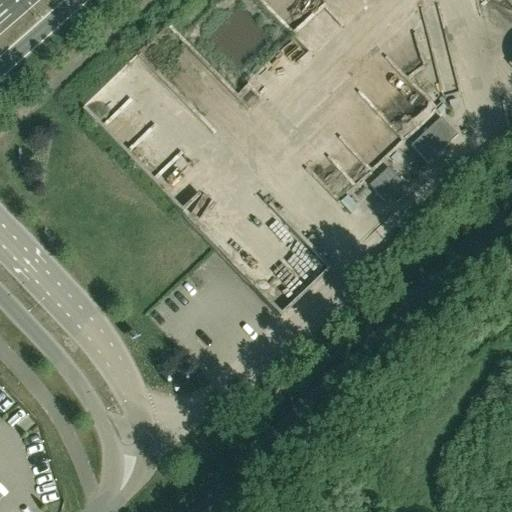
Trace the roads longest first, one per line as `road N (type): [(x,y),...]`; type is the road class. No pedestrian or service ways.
road 1 (unclassified): [(118,498),(137,477),(144,448),(115,358),(0,232)]
road 2 (unknown): [(401,0),(305,98),(287,144),(294,167),(359,258)]
road 3 (unclassified): [(0,297),(83,391),(114,440),(118,498)]
